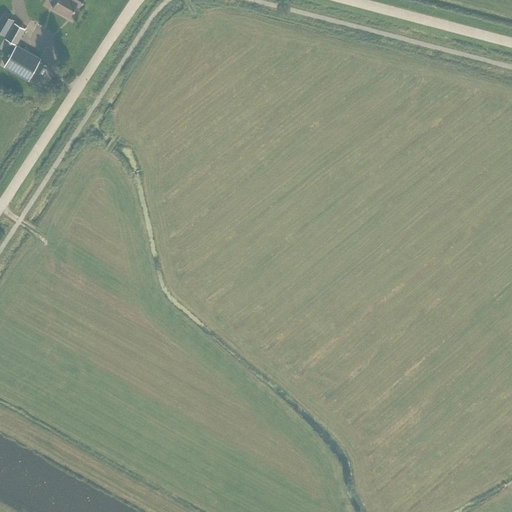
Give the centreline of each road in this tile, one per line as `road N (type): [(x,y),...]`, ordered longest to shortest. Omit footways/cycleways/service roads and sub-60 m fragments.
road 1 (tertiary): [(136,0),(0,206)]
road 2 (tertiary): [(511,43),(346,0)]
